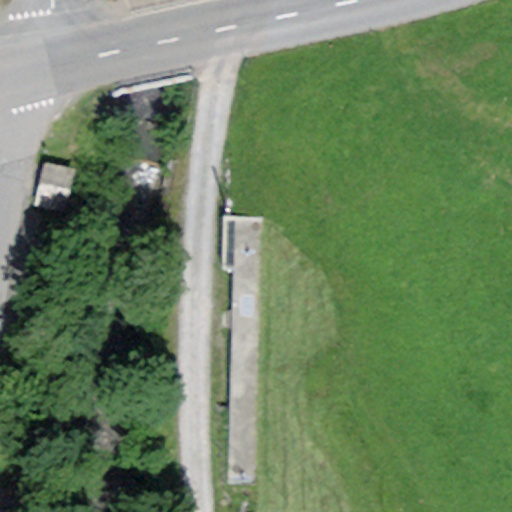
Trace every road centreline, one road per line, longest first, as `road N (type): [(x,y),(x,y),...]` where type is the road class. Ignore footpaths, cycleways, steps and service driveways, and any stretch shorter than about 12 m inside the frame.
road 1 (residential): [(201,511),(193,371),(198,232),(220,28)]
road 2 (secondary): [(220,28),(42,69)]
road 3 (residential): [(0,239),(42,69)]
road 4 (secondary): [(361,0),(220,28)]
